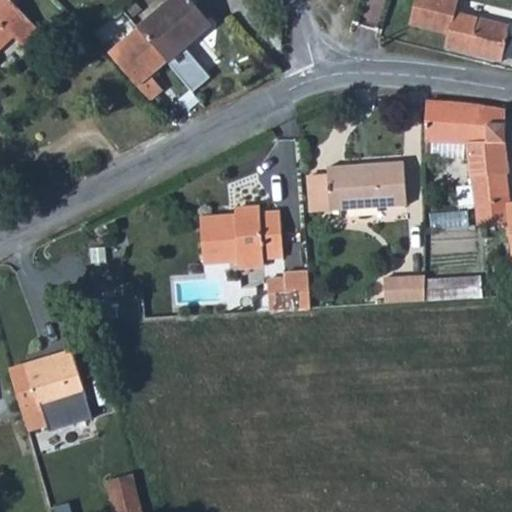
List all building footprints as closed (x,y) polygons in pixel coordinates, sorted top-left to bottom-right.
[(0,0),(0,44),(10,35),(23,49),(40,33),(26,18),(12,2),(9,0),(0,0)] [(187,0),(171,0),(138,31),(167,63),(188,44),(209,24),(187,0)] [(350,0),(349,6),(356,8),(358,0),(350,0)] [(458,0),(414,0),(409,26),(449,35),(446,48),(474,55),(502,61),(503,56),(511,58),(511,22),(510,22),(509,25),(455,13),(458,0)] [(509,143),(505,108),(466,105),(427,102),(425,140),(468,142),(470,158),(475,197),(477,207),(511,203),(504,144),(509,143)] [(468,142),(425,140),(425,149),(442,150),(442,156),(470,158),(468,142)] [(325,162),(325,169),(325,206),(341,205),(372,204),(403,203),(402,161),(325,162)] [(325,206),(325,169),(305,170),(307,205),(325,206)] [(265,262),(265,257),(264,242),(282,241),(281,213),(262,214),(261,207),(237,208),(238,217),(221,218),(204,220),(206,261),(239,259),(240,264),(265,262)] [(264,242),(265,257),(283,255),(282,241),(264,242)] [(267,283),(270,313),(310,310),(308,273),(280,275),(281,281),(267,283)] [(405,277),(406,303),(423,302),(424,298),(425,276),(405,277)] [(384,279),(386,304),(406,303),(405,277),(384,279)] [(452,300),(489,296),(488,283),(452,284),(452,300)] [(32,356),(14,361),(31,423),(51,417),(47,403),(90,391),(77,344),(65,347),(53,350),(54,357),(34,363),(32,356)] [(53,350),(32,356),(34,363),(54,357),(53,350)] [(142,511),(131,468),(104,474),(113,511),(142,511)]
